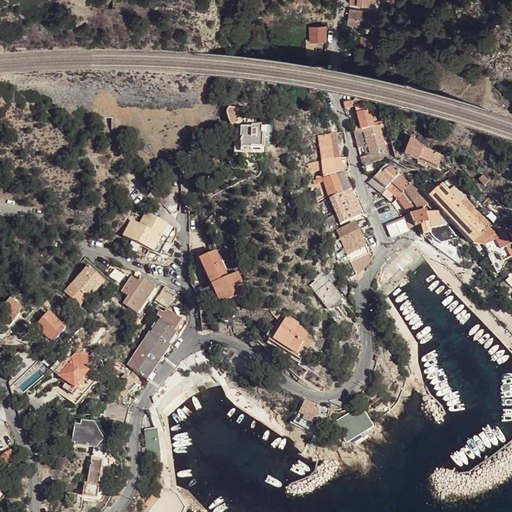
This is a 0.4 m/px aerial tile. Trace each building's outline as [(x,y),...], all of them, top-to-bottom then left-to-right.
[(374,13),(350,10),(347,25),(372,28),(374,13)] [(326,41),(326,27),(310,28),(310,40),(306,40),(306,56),(312,56),(312,48),(317,45),(317,41),(326,41)] [(370,38),(361,37),(360,49),(369,50),(370,38)] [(356,110),(370,111),(370,110),(368,101),(355,104),(354,100),(344,102),(344,105),(345,108),(350,107),(355,105),(355,108),(356,110)] [(235,109),(228,109),(227,111),(226,112),(225,113),(225,115),(225,117),(225,119),(231,128),(237,117),(251,115),(249,111),(248,110),(246,111),(235,109)] [(370,111),(356,110),(356,112),(359,125),(353,127),(354,131),(374,126),(373,123),(370,111)] [(377,161),(389,158),(388,157),(386,149),(379,125),(374,126),(354,131),(359,149),(368,146),(370,153),(372,162),(377,161)] [(267,130),(261,129),(261,130),(242,130),(242,139),(241,149),(250,149),(261,150),(261,141),(266,141),(267,141),(267,130)] [(331,142),(330,134),(317,136),(321,161),(338,159),(336,146),(335,141),(331,142)] [(442,155),(421,147),(411,136),(410,138),(406,149),(404,155),(419,161),(419,159),(430,163),(438,166),(442,155)] [(410,138),(405,137),(401,147),(406,149),(410,138)] [(388,157),(394,155),(392,148),(386,149),(388,157)] [(366,165),(372,162),(370,153),(366,154),(367,155),(361,157),(363,166),(366,165)] [(341,173),(338,159),(321,161),(305,163),(306,175),(310,174),(309,171),(320,171),(322,170),(322,177),(336,174),(341,173)] [(430,163),(419,159),(419,161),(417,165),(427,168),(430,163)] [(386,189),(387,189),(391,183),(399,175),(387,164),(386,164),(385,165),(380,170),(372,177),(385,188),(386,189)] [(486,177),(480,172),(476,178),(482,183),(486,177)] [(347,179),(344,173),(324,178),(323,178),(323,182),(326,190),(329,199),(343,193),(351,190),(350,187),(347,181),(347,180),(347,179)] [(391,183),(387,189),(398,198),(402,193),(410,183),(399,175),(391,183)] [(385,188),(372,177),(368,183),(373,187),(381,194),(385,188)] [(421,209),(429,204),(423,195),(410,183),(402,193),(403,193),(398,198),(408,213),(415,210),(415,211),(421,209)] [(433,204),(440,211),(442,213),(452,222),(463,236),(471,244),(485,245),(490,254),(488,256),(488,257),(493,266),(497,274),(502,266),(500,262),(502,262),(497,251),(500,250),(509,245),(509,246),(511,244),(511,227),(509,226),(504,230),(502,228),(499,227),(497,229),(500,232),(497,234),(489,227),(491,225),(465,200),(461,204),(448,192),(441,185),(427,198),(431,202),(433,204)] [(467,199),(454,186),(448,192),(461,204),(467,199)] [(359,210),(351,190),(343,193),(329,199),(340,225),(354,219),(362,215),(360,212),(359,210)] [(427,213),(426,209),(419,212),(409,214),(415,226),(418,225),(429,222),(427,213)] [(442,213),(440,211),(438,212),(441,226),(452,222),(442,213)] [(441,226),(438,212),(427,213),(429,222),(418,225),(421,235),(430,232),(430,229),(441,226)] [(131,242),(127,250),(137,254),(146,257),(149,251),(158,256),(173,229),(146,214),(139,226),(131,221),(123,237),(131,242)] [(409,229),(415,226),(409,214),(404,217),(409,229)] [(341,249),(332,253),(335,261),(345,277),(347,280),(354,276),(356,275),(357,276),(358,274),(360,272),(364,269),(371,261),(372,259),(369,254),(366,248),(366,247),(355,222),(333,232),(341,249)] [(463,236),(452,222),(441,226),(430,229),(430,232),(430,233),(433,238),(434,237),(441,243),(449,241),(452,240),(463,236)] [(227,277),(215,251),(202,257),(208,269),(215,283),(211,285),(220,304),(240,295),(237,287),(243,284),(237,272),(227,277)] [(208,269),(202,257),(199,258),(203,272),(208,269)] [(108,283),(89,266),(87,268),(98,277),(105,284),(99,289),(98,288),(86,300),(89,303),(99,292),(108,283)] [(75,281),(71,286),(64,293),(79,307),(86,300),(98,288),(93,283),(98,277),(87,268),(79,277),(75,281)] [(215,283),(208,269),(203,272),(208,284),(209,283),(210,285),(211,285),(215,283)] [(323,272),(321,274),(342,302),(329,311),(331,314),(346,303),(323,272)] [(310,286),(329,311),(342,302),(321,274),(313,279),(315,282),(310,286)] [(105,284),(98,277),(93,283),(99,289),(105,284)] [(337,282),(342,288),(343,288),(349,295),(351,286),(347,280),(345,277),(337,282)] [(141,279),(138,283),(130,278),(121,293),(128,298),(123,306),(136,315),(155,289),(141,279)] [(172,296),(163,290),(160,297),(167,303),(172,296)] [(19,308),(10,300),(0,311),(0,320),(1,319),(10,326),(20,315),(16,312),(19,308)] [(181,319),(166,310),(164,313),(159,310),(156,315),(160,318),(158,321),(177,333),(178,335),(186,322),(181,319)] [(66,329),(50,313),(48,315),(60,327),(49,340),(47,341),(51,345),(66,329)] [(60,327),(48,315),(36,327),(49,340),(60,327)] [(140,322),(135,318),(130,325),(135,329),(138,325),(140,322)] [(298,326),(286,318),(279,328),(271,343),(294,357),(299,350),(305,354),(309,348),(301,343),(291,337),(298,326)] [(158,321),(150,333),(170,346),(171,347),(179,335),(178,335),(177,333),(158,321)] [(210,330),(210,322),(201,323),(202,331),(210,330)] [(308,333),(298,326),(291,337),(301,343),(308,333)] [(164,354),(170,346),(150,333),(149,333),(138,349),(159,363),(163,356),(164,354)] [(153,372),(159,363),(138,349),(127,365),(147,381),(153,372)] [(86,354),(76,354),(72,360),(67,356),(53,372),(57,375),(56,378),(56,379),(58,380),(59,382),(60,384),(61,385),(61,387),(61,389),(58,394),(74,407),(99,378),(94,373),(93,375),(89,372),(83,367),(85,365),(86,366),(91,360),(90,360),(91,358),(86,354)] [(33,359),(10,380),(8,384),(10,389),(37,363),(33,359)] [(140,380),(132,371),(119,384),(120,392),(124,397),(140,380)] [(313,404),(305,401),(300,410),(314,417),(325,423),(327,417),(329,409),(321,407),(320,407),(313,404)] [(104,418),(122,424),(125,425),(129,410),(117,407),(116,411),(107,408),(104,418)] [(372,428),(360,407),(335,423),(344,440),(361,430),(363,434),(372,428)] [(314,417),(306,414),(304,419),(311,423),(314,417)] [(322,431),(296,417),(293,422),(321,437),(322,431)] [(93,425),(82,423),(81,427),(75,426),(72,442),(78,443),(77,445),(94,448),(96,448),(102,441),(93,425)] [(145,432),(155,431),(156,441),(159,441),(157,428),(149,429),(145,430),(145,432)] [(363,434),(361,430),(344,440),(346,444),(363,434)] [(148,453),(161,452),(159,441),(156,441),(155,431),(145,432),(148,453)] [(110,455),(102,441),(96,448),(94,448),(91,460),(103,462),(109,463),(110,455)] [(15,457),(11,451),(0,457),(4,464),(15,457)] [(161,467),(161,452),(148,453),(148,455),(149,455),(153,459),(154,463),(156,464),(157,466),(158,467),(161,467)] [(100,480),(101,480),(103,470),(101,470),(103,462),(91,460),(87,485),(84,484),(83,496),(96,499),(100,480)] [(109,463),(103,462),(101,470),(103,470),(101,480),(100,480),(96,499),(83,496),(81,502),(101,506),(109,463)] [(158,500),(152,496),(144,504),(149,509),(158,500)]
